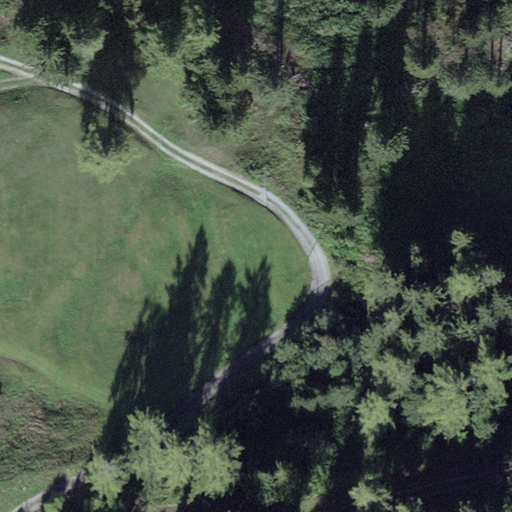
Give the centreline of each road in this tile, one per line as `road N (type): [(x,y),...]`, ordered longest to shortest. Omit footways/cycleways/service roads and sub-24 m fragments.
road 1 (track): [(24,511),(144,445),(316,311),(322,271),(265,194),(168,153),(84,93),(0,66)]
road 2 (track): [(339,511),(511,478)]
